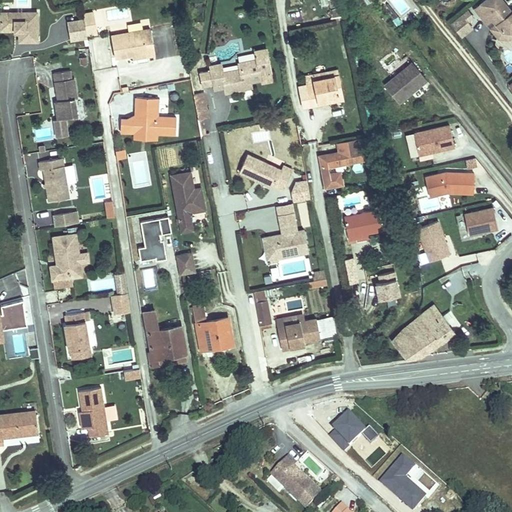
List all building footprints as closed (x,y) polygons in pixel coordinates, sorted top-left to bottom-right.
[(489,0),(482,0),(467,13),(479,28),(487,22),(491,26),(488,29),(493,35),(505,37),(511,31),(511,16),(508,12),(503,16),(489,0)] [(29,8),(0,9),(0,27),(8,27),(12,26),(12,31),(13,38),(30,37),(29,8)] [(461,18),(455,23),(460,29),(466,24),(461,18)] [(75,28),(73,19),(61,21),(62,30),(75,28)] [(78,19),(73,19),(75,28),(62,30),(65,44),(82,41),(78,19)] [(151,23),(110,30),(115,61),(159,56),(151,23)] [(455,23),(446,31),(456,43),(465,35),(460,29),(455,23)] [(493,35),(488,29),(482,34),(487,42),(501,46),(508,40),(505,37),(493,35)] [(219,57),(202,60),(203,66),(206,78),(207,83),(222,80),(224,86),(242,83),(241,77),(248,75),(259,73),(258,67),(270,65),(266,43),(253,45),(255,53),(237,56),(238,63),(220,66),(219,57)] [(78,58),(80,66),(87,65),(85,56),(78,58)] [(305,61),(306,66),(328,63),(327,58),(305,61)] [(428,81),(411,61),(384,84),(400,104),(428,81)] [(318,90),(332,88),(328,63),(306,66),(306,69),(300,70),(300,72),(291,73),(294,93),(309,91),(309,88),(317,87),(318,90)] [(203,66),(192,68),(194,80),(206,78),(203,66)] [(60,71),(44,74),(48,98),(50,97),(51,101),(48,102),(46,102),(48,120),(68,117),(65,100),(67,99),(64,80),(61,80),(60,71)] [(162,94),(137,91),(137,116),(123,114),(124,131),(137,133),(137,144),(161,142),(161,134),(177,134),(178,115),(161,114),(162,94)] [(203,120),(210,118),(203,92),(192,95),(202,136),(207,134),(203,120)] [(448,124),(412,133),(418,158),(454,149),(448,124)] [(322,141),(324,154),(354,150),(352,137),(347,138),(345,127),(325,130),(327,140),(322,141)] [(117,160),(126,158),(124,149),(114,151),(117,160)] [(55,159),(54,150),(33,153),(34,162),(55,159)] [(58,200),(52,160),(29,164),(30,172),(33,171),(35,184),(39,187),(36,190),(38,203),(58,200)] [(237,164),(230,184),(266,196),(267,193),(278,197),(283,180),(273,176),(237,164)] [(108,166),(112,216),(123,215),(120,165),(108,166)] [(473,196),(473,173),(425,173),(425,196),(473,196)] [(184,179),(166,182),(176,239),(186,237),(185,231),(183,221),(185,219),(198,217),(195,196),(187,197),(184,179)] [(425,189),(415,191),(421,215),(450,208),(447,195),(428,200),(425,189)] [(247,209),(242,192),(227,197),(232,213),(247,209)] [(362,198),(326,204),(331,230),(343,228),(342,226),(366,221),(362,198)] [(112,200),(104,201),(106,218),(114,217),(112,200)] [(463,223),(457,224),(460,244),(481,241),(480,234),(497,231),(493,208),(462,213),(463,223)] [(53,227),(79,225),(77,212),(52,214),(53,227)] [(168,218),(138,223),(144,262),(174,257),(168,218)] [(439,221),(416,228),(426,263),(449,257),(439,221)] [(270,225),(272,233),(285,230),(284,223),(270,225)] [(272,233),(273,243),(287,240),(285,230),(272,233)] [(66,237),(43,241),(47,266),(51,265),(51,268),(48,269),(41,270),(43,284),(62,281),(62,276),(72,275),(70,266),(69,257),(66,237)] [(299,261),(295,239),(287,240),(273,243),(255,246),(258,262),(267,261),(268,267),(299,261)] [(78,256),(69,257),(70,266),(79,265),(78,256)] [(353,257),(343,260),(348,285),(359,283),(353,257)] [(185,261),(169,263),(172,283),(188,281),(185,261)] [(267,261),(258,262),(260,271),(268,270),(268,267),(267,261)] [(372,273),(376,302),(399,299),(395,271),(372,273)] [(447,294),(467,289),(462,272),(442,277),(447,294)] [(88,280),(89,294),(111,292),(109,278),(88,280)] [(313,278),(302,280),(304,289),(314,287),(313,278)] [(46,292),(47,304),(59,303),(58,291),(46,292)] [(122,297),(106,300),(109,319),(125,317),(122,297)] [(254,298),(244,300),(250,335),(261,333),(254,298)] [(0,338),(5,338),(2,323),(21,320),(20,299),(0,303),(0,338)] [(188,317),(199,315),(197,300),(186,302),(188,317)] [(403,325),(420,346),(423,345),(448,329),(430,305),(403,325)] [(199,315),(188,317),(193,347),(201,345),(200,339),(225,333),(221,311),(199,315)] [(149,369),(153,368),(152,362),(160,361),(159,354),(184,350),(180,325),(158,329),(155,312),(143,314),(150,354),(147,355),(149,369)] [(82,353),(76,318),(55,321),(57,330),(55,330),(57,343),(59,343),(60,346),(58,347),(59,357),(61,356),(82,353)] [(273,329),(274,336),(292,332),(291,325),(273,329)] [(420,346),(403,325),(393,332),(407,349),(420,346)] [(266,338),(271,362),(279,361),(278,356),(295,353),(309,350),(305,330),(292,332),(274,336),(266,338)] [(27,354),(24,333),(16,334),(18,346),(20,345),(22,355),(27,354)] [(200,339),(201,345),(226,340),(225,333),(200,339)] [(130,348),(113,353),(116,365),(133,360),(130,348)] [(152,362),(153,368),(186,363),(184,350),(159,354),(160,361),(152,362)] [(82,353),(61,356),(62,365),(83,362),(82,353)] [(139,366),(123,369),(125,380),(141,376),(139,366)] [(92,395),(70,399),(72,415),(74,415),(75,419),(73,419),(74,429),(78,428),(79,436),(80,444),(99,441),(92,395)] [(25,407),(0,410),(0,432),(27,429),(25,407)] [(360,434),(370,444),(378,435),(349,409),(326,433),(344,451),(360,434)] [(74,429),(73,419),(70,420),(72,437),(79,436),(78,428),(74,429)] [(0,440),(28,437),(27,429),(0,432),(0,440)] [(299,479),(289,470),(288,471),(283,467),(284,467),(285,466),(279,461),(281,459),(274,452),(258,470),(285,495),(299,479)] [(330,502),(320,511),(335,511),(336,511),(338,510),(330,502)]
